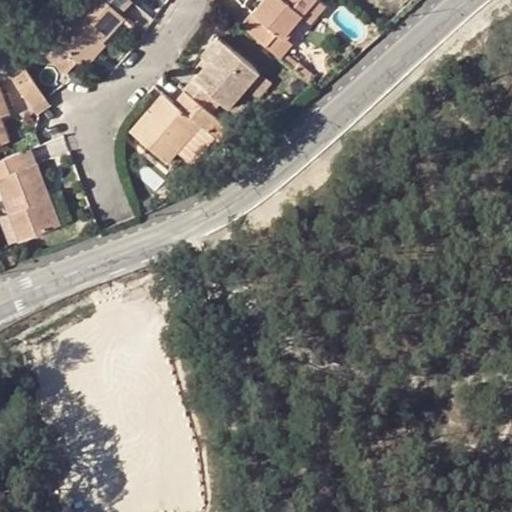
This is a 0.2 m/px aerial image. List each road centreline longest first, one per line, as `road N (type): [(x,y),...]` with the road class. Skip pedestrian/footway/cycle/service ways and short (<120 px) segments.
road 1 (unclassified): [(0,317),(159,246),(465,0)]
road 2 (unclassified): [(191,0),(105,109),(107,175)]
